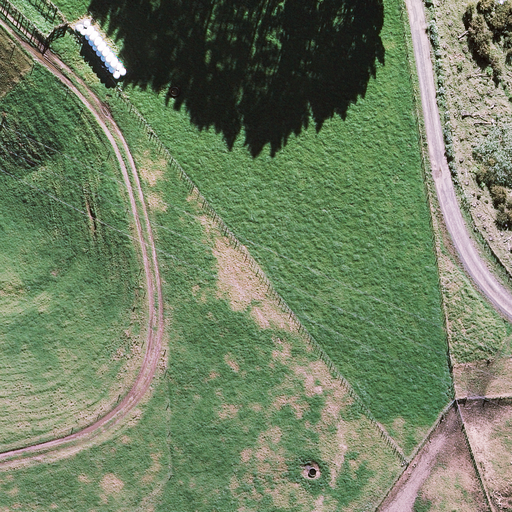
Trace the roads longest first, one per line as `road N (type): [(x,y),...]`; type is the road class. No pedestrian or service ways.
road 1 (track): [(0,460),(103,428),(140,391),(157,340),(161,282),(103,109),(0,10)]
road 2 (track): [(511,295),(485,267),(453,203),(420,0)]
